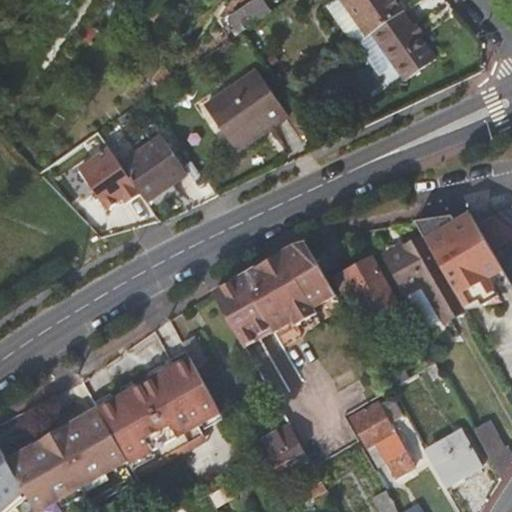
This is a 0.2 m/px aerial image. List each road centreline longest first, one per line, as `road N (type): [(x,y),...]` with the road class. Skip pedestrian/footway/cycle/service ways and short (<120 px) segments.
road 1 (secondary): [(0,361),(144,270),(342,175)]
road 2 (secondary): [(511,86),(356,159),(342,175)]
road 3 (secondary): [(342,175),(364,174),(511,112)]
